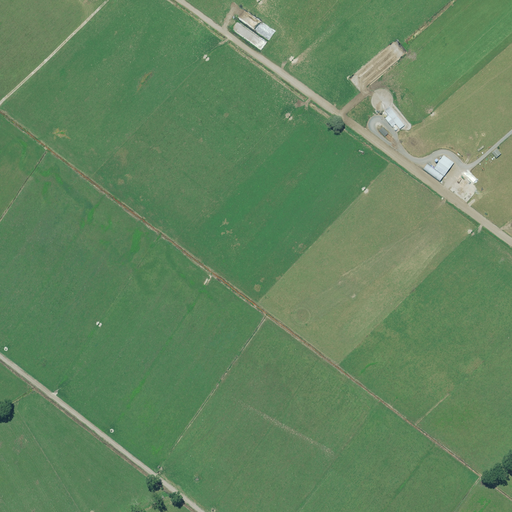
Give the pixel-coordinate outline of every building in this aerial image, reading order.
[(405,125),(390,107),(386,111),(390,116),(386,119),(393,127),(397,124),(401,129),(405,125)] [(394,138),(388,132),(384,135),(390,142),(394,138)] [(502,154),(497,149),(493,153),(497,158),(502,154)] [(435,169),(445,176),(455,163),(444,156),(435,169)] [(440,182),(441,182),(445,176),(435,169),(428,165),(424,170),(431,175),(440,182)]
